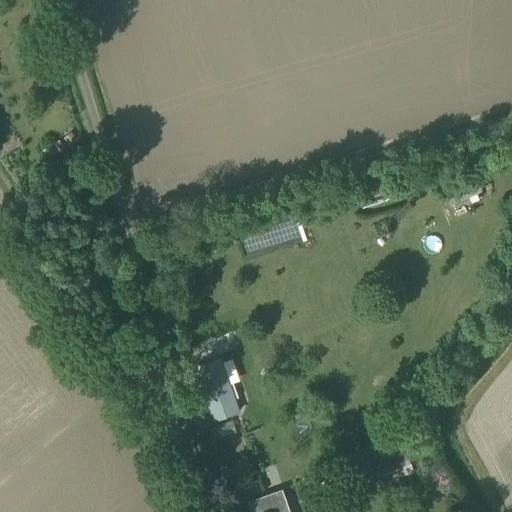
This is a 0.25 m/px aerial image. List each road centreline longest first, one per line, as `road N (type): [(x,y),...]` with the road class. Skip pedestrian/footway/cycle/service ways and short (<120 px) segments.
road 1 (unclassified): [(180,407),(61,0)]
road 2 (unclassified): [(180,407),(115,349),(0,182)]
